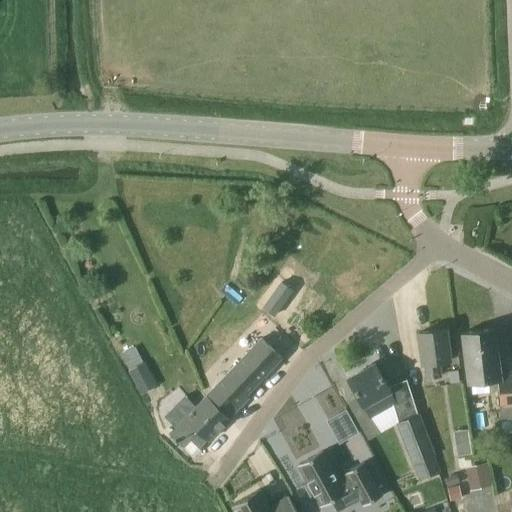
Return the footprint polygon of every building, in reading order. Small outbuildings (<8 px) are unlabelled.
[(281,282),(263,308),(274,316),(292,290),(281,282)] [(446,329),(419,333),(422,364),(424,363),(426,378),(441,376),(439,362),(450,360),(446,329)] [(511,375),(500,377),(493,329),(462,333),(473,394),(491,393),(491,390),(500,390),(502,421),(511,420),(511,375)] [(282,357),(261,338),(245,356),(206,396),(229,419),(229,418),(249,397),(246,395),(282,357)] [(130,370),(129,371),(141,394),(158,385),(145,362),(144,363),(139,354),(125,362),(130,370)] [(396,403),(390,393),(391,392),(375,364),(348,379),(369,418),(396,403)] [(458,371),(449,372),(450,384),(459,383),(458,371)] [(229,419),(206,396),(170,433),(193,456),(229,419)] [(413,464),(419,480),(440,472),(434,456),(435,455),(420,414),(397,422),(412,464),(413,464)] [(472,454),(470,442),(454,444),(456,457),(472,454)] [(338,480),(322,451),(298,464),(307,481),(303,484),(310,496),(314,494),(321,506),(332,500),(337,511),(360,498),(364,505),(381,496),(363,462),(346,472),(347,475),(338,480)] [(466,467),(470,491),(491,487),(487,463),(466,467)] [(447,488),(460,483),(457,475),(444,479),(447,488)] [(459,486),(448,488),(451,501),(461,499),(459,486)] [(298,511),(289,496),(270,507),(260,489),(232,505),(235,511),(298,511)]
